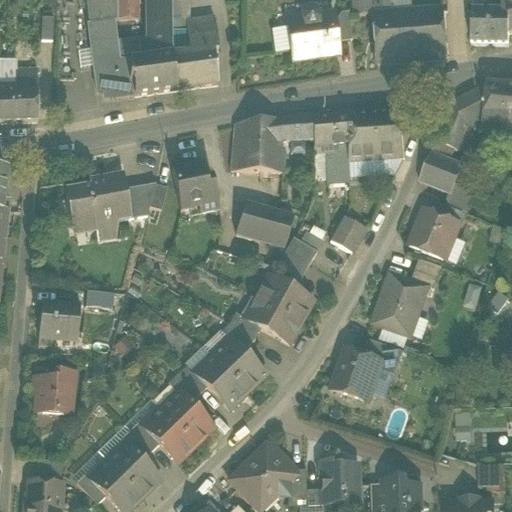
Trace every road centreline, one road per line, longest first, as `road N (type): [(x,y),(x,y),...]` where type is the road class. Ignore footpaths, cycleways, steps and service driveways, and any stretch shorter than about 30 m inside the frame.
road 1 (tertiary): [(31,142),(461,76)]
road 2 (residential): [(269,416),(303,377),(461,76)]
road 3 (residential): [(31,142),(4,511)]
road 4 (residential): [(427,474),(269,416)]
road 5 (residential): [(167,511),(269,416)]
